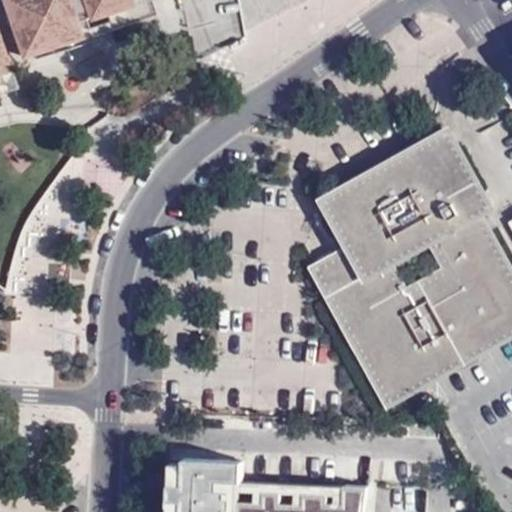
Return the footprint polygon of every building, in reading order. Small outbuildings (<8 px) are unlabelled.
[(17,55),(67,39),(27,0),(0,0),(0,70),(6,69),(7,68),(0,47),(0,46),(12,42),(17,55)] [(27,0),(67,39),(77,35),(75,30),(69,13),(81,10),(84,17),(101,11),(105,20),(108,30),(151,15),(146,0),(27,0)] [(105,20),(85,27),(88,36),(108,30),(105,20)] [(85,27),(75,30),(77,35),(79,43),(89,39),(88,36),(85,27)] [(0,91),(13,87),(7,68),(6,69),(0,70),(0,91)] [(511,335),(511,258),(495,228),(484,209),(499,200),(454,121),(329,190),(357,241),(321,261),(351,315),(398,400),(511,335)] [(246,454),(169,449),(165,511),(242,511),(244,478),(246,454)] [(364,511),(366,483),(244,478),(242,511),(364,511)]
